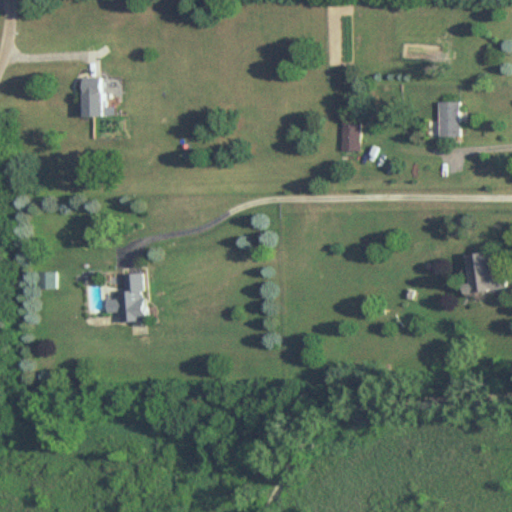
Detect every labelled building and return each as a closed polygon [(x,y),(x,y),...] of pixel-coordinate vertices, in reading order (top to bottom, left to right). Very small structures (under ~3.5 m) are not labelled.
[(106,78),(87,78),(87,118),(111,118),(111,93),(106,93),(106,78)] [(442,137),(464,137),(464,102),(442,102),(442,137)] [(362,121),(344,121),(344,152),(362,152),(362,121)] [(511,290),(510,270),(497,272),(495,253),(466,257),(471,295),(511,290)] [(43,289),(60,289),(60,274),(43,274),(43,289)] [(127,292),(122,292),(125,324),(151,321),(147,274),(126,276),(127,292)]
